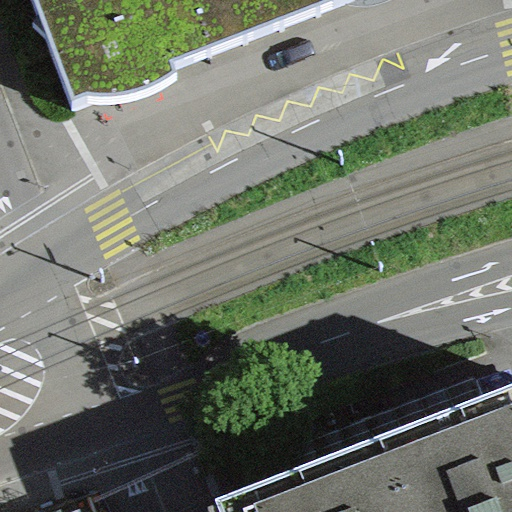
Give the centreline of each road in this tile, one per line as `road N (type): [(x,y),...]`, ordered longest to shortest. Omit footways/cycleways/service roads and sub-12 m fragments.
road 1 (secondary): [(511,48),(225,163),(46,266)]
road 2 (secondary): [(104,425),(511,283)]
road 3 (residential): [(104,425),(46,266)]
road 4 (residential): [(46,266),(0,142)]
